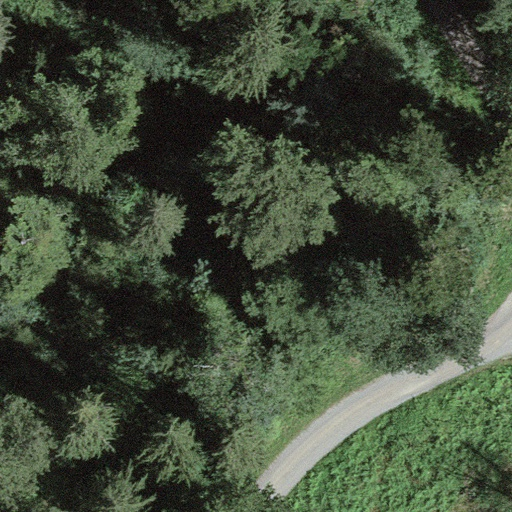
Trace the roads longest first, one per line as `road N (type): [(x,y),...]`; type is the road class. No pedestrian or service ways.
road 1 (track): [(511,313),(392,383),(269,475),(249,511)]
road 2 (track): [(432,0),(511,127)]
